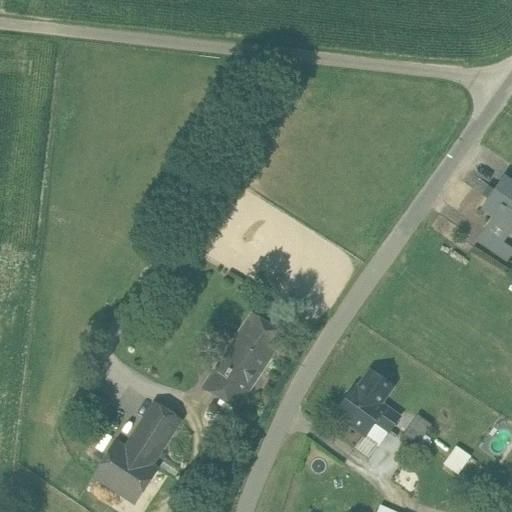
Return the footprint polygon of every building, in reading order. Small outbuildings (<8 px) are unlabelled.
[(511,184),(502,178),(482,209),(494,217),(486,229),(504,242),(511,230),(511,184)] [(504,242),(486,229),(478,240),(497,253),(504,242)] [(252,313),(203,387),(237,410),(286,335),(252,313)] [(108,404),(78,387),(73,396),(103,413),(108,404)] [(383,409),(355,389),(337,413),(353,425),(352,426),(365,436),(375,421),(389,431),(398,418),(384,407),(383,409)] [(154,404),(125,449),(116,443),(94,477),(135,504),(157,470),(151,466),(181,421),(154,404)] [(417,417),(401,440),(413,449),(430,426),(417,417)] [(444,464),(458,473),(470,454),(456,445),(444,464)]
